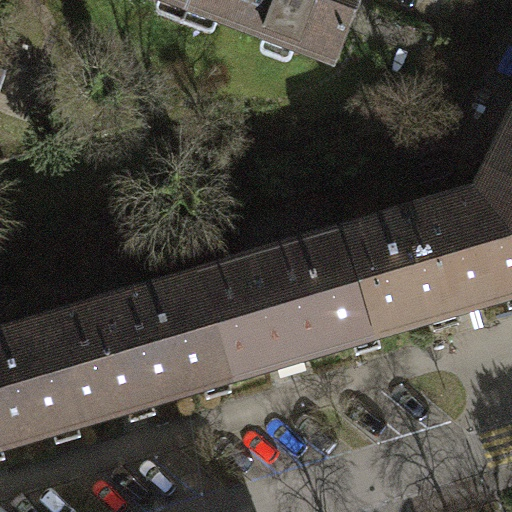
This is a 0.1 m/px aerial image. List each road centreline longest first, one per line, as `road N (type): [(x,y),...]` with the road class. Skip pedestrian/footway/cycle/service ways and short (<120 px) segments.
road 1 (residential): [(372,475),(511,437)]
road 2 (residential): [(245,511),(372,475)]
